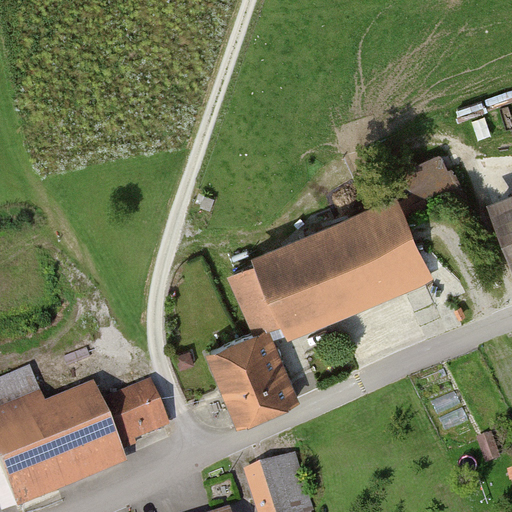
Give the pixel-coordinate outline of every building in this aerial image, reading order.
[(460,188),(452,158),(410,169),(417,199),(460,188)] [(511,189),(481,201),(510,275),(511,274),(511,189)] [(431,280),(398,198),(250,258),(253,266),(228,277),(248,326),(275,315),(285,340),(431,280)] [(264,325),(202,352),(234,426),(296,399),(264,325)] [(195,352),(177,357),(181,372),(200,366),(195,352)] [(0,478),(13,510),(120,468),(114,454),(94,404),(89,391),(43,410),(27,372),(0,382),(0,478)] [(148,382),(94,404),(114,454),(168,432),(148,382)] [(494,433),(479,438),(487,463),(502,459),(494,433)] [(314,511),(297,457),(245,473),(256,511),(314,511)]
